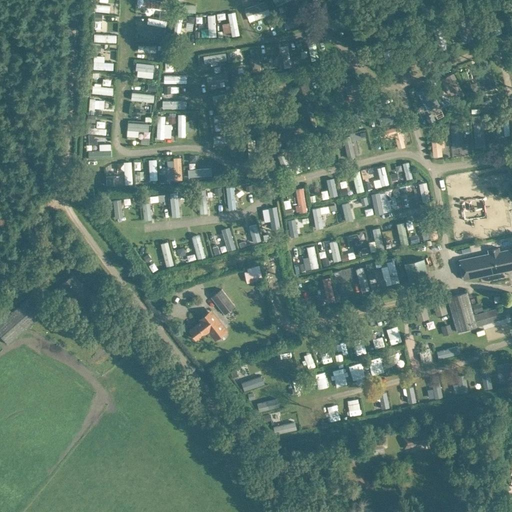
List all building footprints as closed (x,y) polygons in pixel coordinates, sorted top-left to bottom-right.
[(251,0),(252,14),(274,13),(273,0),(251,0)] [(212,10),(214,32),(222,31),(220,9),(212,10)] [(110,24),(110,11),(99,11),(99,25),(110,24)] [(169,22),(170,16),(153,12),(152,18),(169,22)] [(122,38),(122,30),(100,29),(100,37),(122,38)] [(143,38),(143,46),(161,47),(161,38),(143,38)] [(295,43),(286,44),(287,52),(283,52),(283,60),(295,59),(295,43)] [(249,67),(257,66),(257,45),(249,45),(249,67)] [(211,57),(232,57),(231,48),(211,49),(211,57)] [(119,57),(109,57),(109,51),(99,50),(99,65),(119,65),(119,57)] [(171,68),(178,69),(180,56),(172,55),(171,68)] [(397,65),(409,64),(408,56),(396,57),(397,65)] [(141,71),(159,73),(160,59),(142,57),(141,71)] [(232,70),(221,70),(222,82),(227,82),(226,75),(232,75),(232,70)] [(452,87),(464,83),(460,70),(448,73),(452,87)] [(423,84),(430,106),(443,102),(435,80),(423,84)] [(97,89),(118,90),(118,82),(98,81),(97,89)] [(307,82),(291,86),(299,115),(315,110),(307,82)] [(159,96),(159,88),(137,87),(137,95),(159,96)] [(109,104),(109,94),(94,94),(94,104),(109,104)] [(190,95),(168,95),(168,102),(190,103),(190,95)] [(489,133),(487,112),(472,113),(473,134),(489,133)] [(101,129),(110,129),(111,116),(102,115),(101,129)] [(154,126),(154,116),(132,115),(132,131),(144,132),(144,125),(154,126)] [(465,143),(465,120),(457,120),(457,143),(465,143)] [(437,151),(449,151),(449,124),(437,124),(437,151)] [(397,146),(405,145),(400,125),(378,130),(380,135),(383,135),(384,138),(395,136),(397,146)] [(94,130),(93,141),(103,141),(104,130),(94,130)] [(105,138),(105,145),(94,145),(94,153),(116,152),(116,138),(105,138)] [(382,157),(381,147),(363,151),(365,160),(382,157)] [(162,175),(162,154),(154,154),(154,175),(162,175)] [(382,162),(385,180),(393,179),(390,161),(382,162)] [(365,165),(368,173),(377,170),(374,162),(365,165)] [(147,165),(138,165),(139,177),(147,177),(147,165)] [(358,169),(360,186),(368,186),(366,168),(358,169)] [(335,189),(342,187),(340,170),(332,172),(335,189)] [(370,184),(376,182),(374,175),(368,177),(370,184)] [(426,196),(433,196),(432,177),(425,178),(426,196)] [(309,182),(300,183),(302,200),(299,200),(300,206),(311,205),(309,182)] [(377,188),(379,209),(393,207),(391,188),(384,189),(384,187),(377,188)] [(374,192),(368,192),(369,206),(376,205),(374,192)] [(359,194),(351,196),(353,202),(361,200),(359,194)] [(212,195),(203,195),(204,207),(212,207),(212,195)] [(345,200),(339,201),(342,217),(348,216),(345,200)] [(325,223),(323,207),(317,208),(319,224),(325,223)] [(259,214),(252,215),(256,232),(263,230),(259,214)] [(298,216),(292,218),(295,233),(301,232),(298,216)] [(354,229),(358,244),(365,243),(361,228),(354,229)] [(416,238),(424,236),(421,228),(413,231),(416,238)] [(208,230),(201,231),(205,252),(213,251),(208,230)] [(341,235),(335,236),(339,252),(345,251),(341,235)] [(372,237),(375,246),(381,244),(378,235),(372,237)] [(316,263),(323,261),(318,239),(311,241),(316,263)] [(489,255),(459,262),(463,279),(511,268),(511,248),(499,251),(498,247),(488,250),(489,255)] [(386,261),(390,280),(404,277),(398,255),(391,257),(391,260),(386,261)] [(412,293),(430,288),(422,259),(404,265),(412,293)] [(366,284),(373,283),(369,261),(360,263),(360,261),(351,263),(355,282),(365,280),(366,284)] [(250,282),(262,279),(259,265),(247,268),(247,271),(250,282)] [(327,273),(331,297),(340,295),(335,271),(327,273)] [(67,291),(77,302),(88,292),(72,274),(61,284),(62,285),(56,290),(62,296),(67,291)] [(267,287),(259,289),(261,297),(269,294),(267,287)] [(235,305),(222,288),(211,297),(224,314),(235,305)] [(506,318),(503,310),(502,307),(473,315),(467,291),(447,297),(457,332),(506,318)] [(0,322),(0,335),(7,343),(43,311),(30,296),(0,322)] [(197,324),(189,330),(197,339),(205,333),(207,331),(213,339),(223,331),(210,313),(202,320),(197,324)] [(97,353),(102,347),(94,340),(89,345),(97,353)] [(326,347),(327,358),(336,357),(335,346),(326,347)] [(430,347),(421,349),(424,362),(433,360),(430,347)] [(247,372),(261,366),(257,357),(243,363),(247,372)] [(363,359),(355,361),(358,374),(365,372),(363,359)] [(334,362),(337,379),(346,377),(342,361),(334,362)] [(492,366),(487,368),(491,378),(496,376),(492,366)] [(421,380),(415,382),(419,393),(424,391),(421,380)] [(356,394),(358,408),(365,407),(364,393),(356,394)] [(343,400),(336,401),(339,412),(345,411),(343,400)] [(413,445),(430,441),(428,431),(402,436),(405,449),(413,447),(413,445)] [(372,440),(373,449),(386,447),(385,438),(372,440)]
